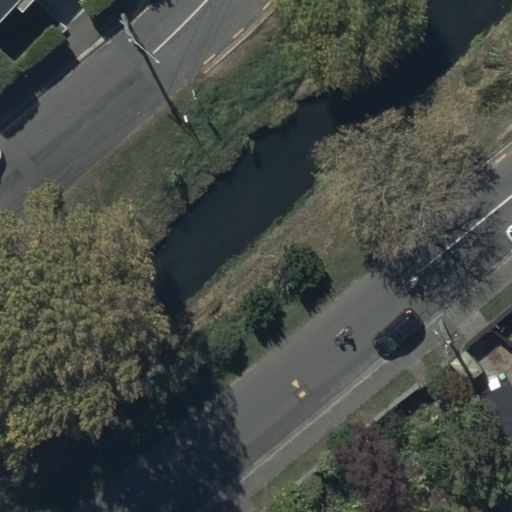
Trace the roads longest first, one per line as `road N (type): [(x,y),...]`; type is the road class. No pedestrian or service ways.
road 1 (unclassified): [(511,195),(135,511)]
road 2 (unclassified): [(208,0),(0,182)]
